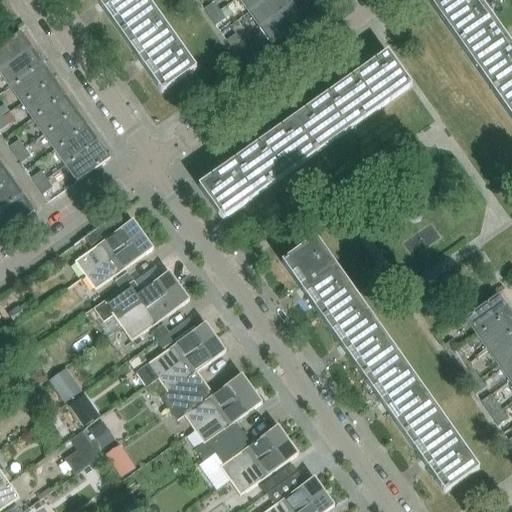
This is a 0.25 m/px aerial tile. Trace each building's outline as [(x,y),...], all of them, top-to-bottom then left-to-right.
[(154,12),(145,0),(95,0),(121,36),(154,12)] [(238,0),(248,14),(268,0),(238,0)] [(287,0),(268,0),(248,14),(260,30),(292,7),(287,0)] [(477,0),(426,0),(459,45),(492,21),(477,0)] [(204,9),(210,18),(219,11),(213,3),(204,9)] [(292,7),(260,30),(271,46),(304,23),(292,7)] [(219,11),(210,18),(216,26),(225,19),(219,11)] [(154,12),(121,36),(162,94),(195,70),(154,12)] [(511,49),(492,21),(459,45),(492,92),(511,78),(511,49)] [(20,34),(0,48),(0,72),(31,51),(20,34)] [(226,41),(232,49),(241,43),(235,34),(226,41)] [(241,43),(232,49),(238,57),(247,51),(241,43)] [(31,51),(0,72),(0,75),(10,89),(42,66),(31,51)] [(359,74),(340,87),(364,121),(387,105),(411,88),(387,54),(368,68),(363,71),(359,74)] [(42,66),(10,89),(21,105),(53,82),(42,66)] [(511,78),(492,92),(511,120),(511,78)] [(53,82),(21,105),(32,120),(64,97),(53,82)] [(313,107),(296,119),(319,152),(343,136),(364,121),(340,87),(321,101),(319,102),(313,107)] [(64,97),(32,120),(43,136),(76,113),(64,97)] [(76,113),(43,136),(54,152),(87,129),(76,113)] [(3,117),(0,119),(0,131),(9,125),(3,117)] [(265,140),(249,152),(273,185),(296,169),(319,152),(296,119),(274,134),(272,135),(265,140)] [(87,129),(54,152),(65,167),(98,144),(87,129)] [(16,155),(25,149),(20,141),(10,147),(16,155)] [(98,144),(65,167),(76,183),(109,160),(98,144)] [(25,149),(16,155),(22,163),(31,157),(25,149)] [(219,173),(198,188),(222,221),(223,221),(249,202),(265,191),(271,187),(273,185),(249,152),(227,167),(226,168),(219,173)] [(0,166),(0,189),(11,182),(0,166)] [(38,186),(48,180),(42,172),(33,178),(38,186)] [(48,180),(38,186),(44,195),(53,188),(48,180)] [(0,189),(0,213),(22,197),(11,182),(0,189)] [(0,213),(0,234),(1,237),(34,214),(22,197),(0,213)] [(74,263),(84,278),(143,237),(132,222),(74,263)] [(96,231),(84,240),(90,248),(102,239),(96,231)] [(143,237),(84,278),(94,292),(153,251),(143,237)] [(322,322),(356,298),(315,240),(281,264),(322,322)] [(120,291),(93,311),(103,325),(100,327),(108,339),(121,329),(179,288),(169,274),(141,293),(133,282),(120,291)] [(120,291),(133,282),(127,274),(114,284),(120,291)] [(179,288),(121,329),(131,344),(189,303),(179,288)] [(497,297),(465,321),(476,337),(509,314),(497,297)] [(363,379),(396,355),(356,298),(322,322),(363,379)] [(18,308),(7,315),(13,324),(24,317),(19,309),(18,308)] [(511,318),(509,314),(476,337),(487,352),(511,334),(511,318)] [(145,389),(157,381),(215,340),(205,325),(135,374),(145,389)] [(156,343),(169,334),(163,326),(151,335),(156,343)] [(169,334),(156,343),(162,351),(175,342),(169,334)] [(511,334),(487,352),(498,368),(511,358),(511,334)] [(168,411),(205,385),(197,374),(225,354),(215,340),(157,381),(167,395),(160,400),(168,411)] [(442,348),(448,356),(457,349),(451,341),(442,348)] [(457,349),(448,356),(454,364),(463,357),(457,349)] [(403,437),(437,413),(396,355),(363,379),(403,437)] [(511,358),(498,368),(509,384),(511,381),(511,358)] [(45,380),(40,372),(32,378),(37,385),(45,380)] [(66,372),(49,384),(64,406),(81,395),(66,372)] [(470,387),(479,380),(474,372),(464,379),(470,387)] [(205,385),(168,411),(176,422),(183,418),(193,432),(251,391),(241,377),(213,396),(205,385)] [(485,388),(479,380),(470,387),(476,395),(485,388)] [(214,456),(243,435),(235,424),(262,405),(251,391),(193,432),(203,446),(206,444),(214,456)] [(481,403),(492,419),(502,412),(491,397),(481,403)] [(79,401),(69,408),(83,429),(93,422),(79,401)] [(508,420),(502,412),(492,419),(498,427),(508,420)] [(437,413),(403,437),(444,494),(478,470),(437,413)] [(106,428),(92,438),(102,453),(116,443),(106,428)] [(243,435),(214,456),(222,467),(219,469),(229,483),(288,442),(277,428),(251,447),(243,435)] [(288,442),(229,483),(239,498),(298,457),(288,442)] [(90,448),(78,457),(85,468),(98,459),(90,448)] [(118,450),(105,459),(112,469),(125,461),(118,450)] [(88,468),(83,472),(86,477),(91,472),(88,468)] [(0,491),(9,485),(0,472),(0,491)] [(267,511),(297,511),(324,494),(314,479),(267,511)] [(265,497),(278,488),(272,480),(259,488),(265,497)] [(0,511),(19,499),(9,485),(0,491),(0,511)] [(278,488),(265,497),(270,505),(284,496),(278,488)] [(324,494),(297,511),(328,511),(334,508),(324,494)]
